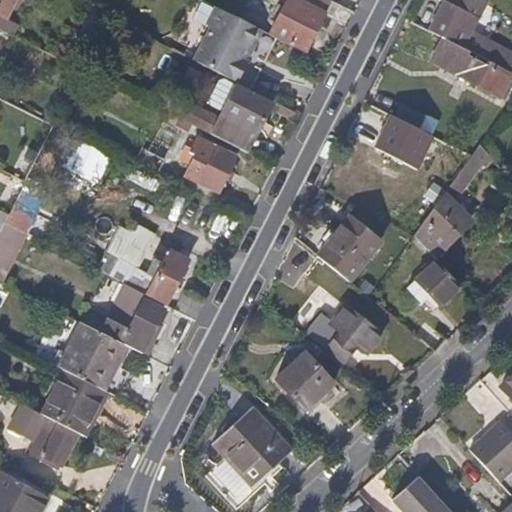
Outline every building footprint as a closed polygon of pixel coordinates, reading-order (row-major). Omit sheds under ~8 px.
[(0,0),(0,16),(6,20),(15,0),(0,0)] [(306,46),(329,1),(326,0),(284,0),(283,4),(280,9),(269,31),(304,50),(306,46)] [(482,5),(484,0),(435,0),(440,3),(432,20),(427,30),(434,34),(442,38),(459,46),(468,51),(486,60),(504,70),(511,73),(511,59),(506,57),(508,52),(494,45),(474,35),(468,32),(471,25),(482,5)] [(246,59),(262,31),(238,19),(213,6),(204,25),(188,56),(213,69),(230,77),(240,58),(245,62),(246,59)] [(99,38),(111,16),(98,9),(87,32),(99,38)] [(129,29),(111,18),(106,30),(123,39),(129,29)] [(84,68),(99,38),(87,32),(83,31),(73,51),(60,44),(54,56),(83,71),(84,68)] [(493,68),(473,58),(467,54),(468,51),(459,46),(442,38),(434,51),(429,61),(435,65),(448,71),(446,76),(454,80),(457,75),(466,80),(482,87),(499,96),(503,88),(509,77),(493,68)] [(236,81),(245,62),(240,58),(230,77),(236,81)] [(256,131),(270,103),(242,88),(222,78),(204,113),(198,124),(196,127),(198,128),(207,133),(215,136),(228,143),(242,151),(245,152),(256,131)] [(416,114),(409,111),(395,104),(386,98),(380,110),(385,113),(402,121),(411,126),(414,119),(416,114)] [(198,124),(204,113),(184,103),(177,99),(170,110),(178,114),(194,122),(198,124)] [(291,110),(276,102),(272,109),(287,118),(291,110)] [(223,175),(233,156),(213,146),(195,136),(181,165),(185,168),(183,172),(188,175),(210,187),(215,189),(223,175)] [(170,150),(147,137),(143,146),(151,151),(166,159),(170,150)] [(72,141),(56,185),(89,198),(106,154),(72,141)] [(457,173),(469,156),(441,142),(431,158),(436,161),(447,167),(451,170),(457,173)] [(492,160),(484,151),(480,146),(478,145),(469,156),(479,164),(484,169),(492,160)] [(166,159),(151,151),(143,146),(141,150),(136,160),(146,165),(157,171),(159,172),(166,159)] [(461,190),(479,164),(469,156),(457,173),(444,191),(442,193),(452,202),(461,190)] [(386,195),(392,185),(369,174),(354,165),(338,192),(370,209),(380,192),(386,195)] [(444,191),(457,173),(451,170),(447,167),(442,174),(436,182),(432,189),(440,196),(442,193),(444,191)] [(461,233),(468,225),(459,217),(445,204),(439,198),(431,208),(418,228),(411,236),(415,239),(421,245),(432,256),(435,259),(440,254),(453,241),(461,233)] [(362,266),(379,244),(348,218),(328,244),(317,257),(321,259),(338,274),(349,283),(362,266)] [(115,229),(106,254),(140,266),(149,241),(115,229)] [(174,284),(186,261),(170,253),(162,248),(155,261),(152,261),(146,273),(148,275),(147,278),(141,288),(144,290),(156,297),(166,302),(174,284)] [(458,285),(446,273),(435,260),(435,259),(428,266),(419,274),(415,278),(412,281),(419,287),(427,295),(433,303),(437,306),(442,301),(448,295),(458,285)] [(132,285),(139,274),(122,264),(116,276),(132,285)] [(141,288),(147,278),(139,274),(132,285),(131,287),(143,293),(144,290),(141,288)] [(160,312),(164,304),(159,301),(144,293),(143,293),(131,287),(126,284),(123,282),(117,294),(109,309),(104,319),(108,321),(113,323),(123,328),(128,331),(145,340),(152,328),(160,312)] [(197,312),(205,297),(194,291),(184,285),(181,291),(177,299),(173,308),(176,310),(189,317),(193,319),(197,312)] [(384,340),(378,336),(369,329),(356,319),(348,313),(346,311),(341,318),(332,329),(341,335),(330,350),(335,355),(341,360),(347,365),(348,366),(353,360),(361,350),(364,353),(371,358),(376,351),(382,342),(384,340)] [(116,339),(123,328),(113,323),(108,321),(102,332),(116,339)] [(442,337),(421,321),(411,334),(433,351),(442,337)] [(119,358),(126,346),(116,341),(91,328),(82,323),(67,351),(58,366),(65,370),(76,376),(102,390),(105,387),(110,377),(119,358)] [(145,340),(128,331),(123,328),(116,339),(127,344),(139,351),(145,340)] [(330,350),(341,335),(332,329),(321,344),(330,350)] [(330,383),(318,370),(307,357),(303,352),(294,361),(282,371),(274,379),(302,410),(319,394),(330,383)] [(90,415),(97,401),(102,390),(76,376),(65,370),(62,377),(50,402),(43,416),(75,433),(84,437),(85,435),(91,424),(94,418),(90,415)] [(511,374),(500,385),(508,394),(511,398),(511,374)] [(102,408),(109,393),(102,390),(97,401),(90,415),(94,418),(96,419),(102,408)] [(278,442),(259,421),(248,409),(232,425),(213,443),(220,451),(237,470),(253,486),(265,474),(282,459),(288,452),(278,442)] [(67,449),(75,433),(43,416),(37,428),(26,452),(33,456),(57,468),(67,449)] [(511,465),(511,434),(499,420),(468,449),(471,453),(496,480),(511,465)] [(38,511),(46,498),(36,492),(16,480),(1,472),(0,474),(0,511),(38,511)] [(446,511),(415,478),(393,500),(404,511),(446,511)] [(511,511),(511,497),(495,511),(511,511)]
